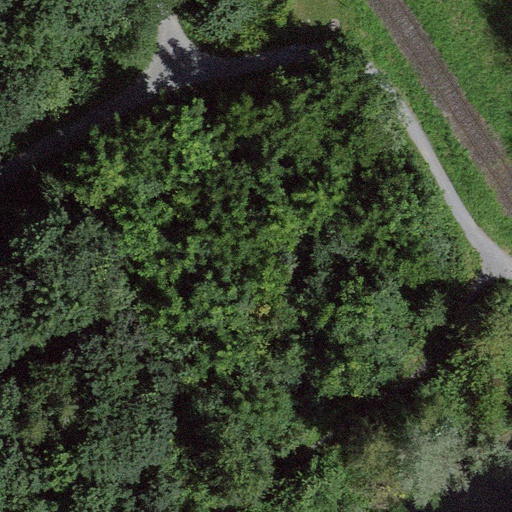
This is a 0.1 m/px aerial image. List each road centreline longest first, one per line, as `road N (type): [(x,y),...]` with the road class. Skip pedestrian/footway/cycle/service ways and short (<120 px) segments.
road 1 (track): [(177,81),(310,54),(379,74),(471,233),(496,259)]
road 2 (track): [(0,181),(70,133),(177,81)]
